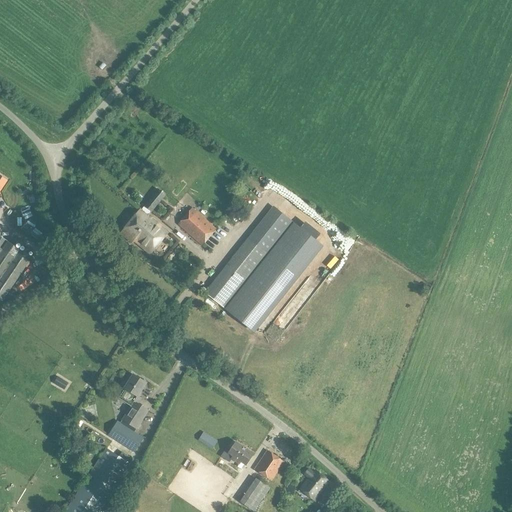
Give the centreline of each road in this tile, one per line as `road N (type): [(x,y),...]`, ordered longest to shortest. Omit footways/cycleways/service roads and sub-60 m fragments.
road 1 (unclassified): [(382,511),(276,422),(185,359),(85,252)]
road 2 (unclassified): [(57,160),(195,0)]
